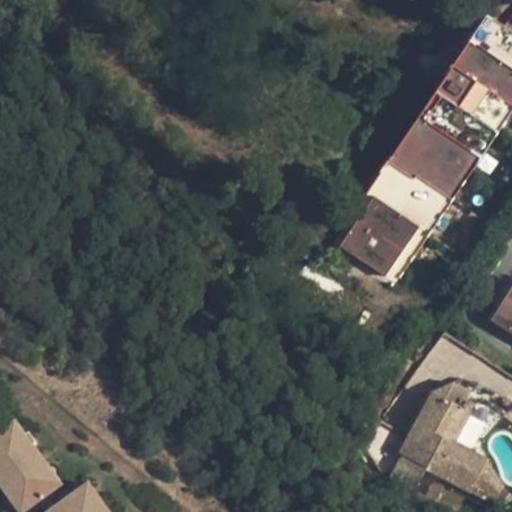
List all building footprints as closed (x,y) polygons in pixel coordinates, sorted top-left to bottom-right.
[(511,31),(491,17),(334,241),(386,276),(511,94),(511,31)] [(511,114),(511,94),(386,276),(395,283),(511,114)] [(220,212),(203,234),(218,246),(236,224),(220,212)] [(511,282),(493,314),(511,325),(511,282)] [(440,396),(400,455),(450,490),(469,459),(455,450),(445,444),(465,413),(440,396)] [(475,420),(465,413),(445,444),(455,450),(475,420)] [(14,434),(0,444),(0,495),(2,499),(10,493),(24,511),(39,511),(53,503),(34,476),(42,471),(14,434)] [(469,459),(450,490),(467,500),(485,469),(469,459)] [(42,471),(34,476),(53,503),(61,497),(42,471)] [(418,504),(429,511),(443,493),(432,485),(418,504)] [(95,511),(99,511),(103,509),(90,492),(84,497),(95,511)] [(24,511),(10,493),(2,499),(12,511),(24,511)] [(95,511),(84,497),(61,511),(105,511),(103,509),(99,511),(95,511)]
